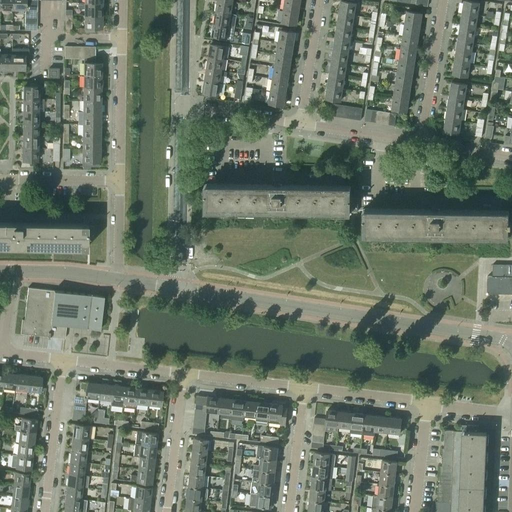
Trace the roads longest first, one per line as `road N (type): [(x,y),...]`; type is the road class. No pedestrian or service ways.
road 1 (tertiary): [(177,288),(476,335),(511,348)]
road 2 (residential): [(177,288),(181,105)]
road 3 (residential): [(119,181),(122,0)]
road 4 (residential): [(44,511),(62,360)]
road 5 (residential): [(420,143),(442,0)]
road 6 (residential): [(166,511),(181,374)]
road 7 (residential): [(427,402),(302,388)]
road 8 (residential): [(299,124),(319,0)]
road 9 (residential): [(288,511),(302,388)]
road 10 (residential): [(420,143),(299,124)]
road 11 (residential): [(302,388),(181,374)]
